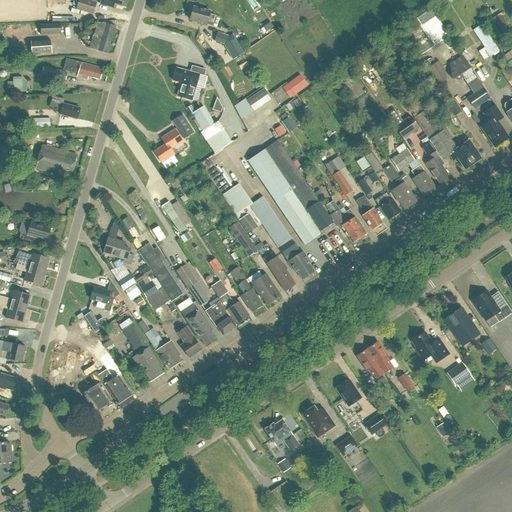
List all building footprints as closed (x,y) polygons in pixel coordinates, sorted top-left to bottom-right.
[(93,14),(96,3),(86,0),(79,0),(77,10),(93,14)] [(101,0),(100,4),(112,7),(115,8),(116,5),(121,6),(122,0),(101,0)] [(213,23),(215,16),(210,14),(211,12),(193,7),(190,20),(201,23),(201,24),(207,26),(208,22),(213,23)] [(449,35),(432,9),(417,19),(417,18),(401,28),(411,43),(412,42),(417,50),(414,51),(399,29),(393,33),(401,44),(412,61),(421,55),(449,35)] [(494,17),(503,30),(509,26),(501,13),(494,17)] [(94,35),(111,40),(115,26),(104,23),(102,24),(102,25),(97,24),(94,35)] [(41,35),(61,34),(60,24),(40,25),(41,35)] [(491,56),(499,50),(482,24),(473,30),(491,56)] [(218,31),(214,41),(226,45),(224,46),(232,60),(243,54),(232,34),(229,35),(218,31)] [(107,54),(111,40),(94,35),(92,43),(93,43),(91,49),(107,54)] [(31,54),(52,53),(51,41),(30,42),(31,54)] [(484,102),(490,98),(479,82),(479,81),(466,62),(462,56),(450,65),(452,79),(458,81),(463,78),(474,95),(478,92),(484,102)] [(81,63),(67,59),(64,71),(75,74),(76,72),(79,73),(78,77),(87,80),(88,77),(100,80),(103,69),(81,63)] [(427,69),(438,86),(445,81),(444,69),(439,61),(427,69)] [(65,81),(68,72),(43,66),(41,75),(65,81)] [(204,76),(205,70),(192,66),(190,72),(177,69),(173,81),(181,83),(178,97),(191,101),(195,87),(203,89),(206,77),(204,76)] [(341,83),(353,75),(346,66),(335,73),(341,83)] [(283,87),(290,97),(307,85),(300,75),(283,87)] [(16,77),(16,90),(27,90),(27,77),(16,77)] [(257,87),(262,84),(259,78),(253,81),(257,87)] [(264,89),(246,101),(250,107),(251,107),(254,112),(271,100),(267,95),(268,95),(264,89)] [(77,119),(80,109),(63,104),(64,100),(52,96),(50,106),(61,109),(60,115),(77,119)] [(511,101),(511,100),(503,105),(507,112),(506,113),(508,115),(507,115),(510,121),(511,120),(511,121),(511,101)] [(454,115),(461,111),(454,101),(448,106),(454,115)] [(494,148),(508,138),(496,120),(502,116),(495,105),(483,113),(489,122),(481,128),(494,148)] [(192,113),(203,131),(200,132),(206,140),(224,129),(219,121),(214,123),(204,106),(192,113)] [(284,121),(292,116),(287,106),(278,111),(284,121)] [(457,149),(444,130),(443,131),(428,108),(414,117),(429,140),(443,160),(449,156),(453,161),(457,158),(465,170),(474,164),(473,163),(480,159),(472,147),(469,141),(457,149)] [(183,139),(194,132),(183,114),(172,121),(183,139)] [(403,139),(419,128),(410,115),(394,126),(403,139)] [(34,127),(50,127),(50,117),(33,118),(34,127)] [(291,117),(282,123),(289,133),(297,128),(291,117)] [(281,126),(275,131),(280,138),(286,133),(281,126)] [(168,143),(154,152),(161,163),(174,155),(177,153),(173,148),(182,142),(175,130),(165,137),(168,143)] [(322,234),(320,232),(333,223),(277,141),(247,161),(305,246),(322,234)] [(399,171),(415,160),(403,143),(396,148),(399,153),(391,159),(399,171)] [(70,179),(77,156),(42,145),(35,169),(70,179)] [(383,169),(376,159),(371,152),(365,157),(376,173),(383,169)] [(451,180),(441,165),(443,164),(435,152),(428,157),(430,161),(426,164),(436,179),(437,179),(442,186),(451,180)] [(331,161),(326,165),(332,176),(338,172),(331,161)] [(424,197),(436,189),(420,165),(412,170),(417,177),(412,180),(424,197)] [(344,194),(345,195),(352,190),(339,171),(338,172),(332,176),(338,185),(344,194)] [(373,183),(379,179),(374,171),(367,175),(373,183)] [(405,210),(416,202),(400,178),(394,182),(398,187),(392,191),(400,203),(405,210)] [(366,196),(371,192),(363,179),(357,183),(366,196)] [(184,203),(189,199),(193,199),(184,185),(178,189),(183,196),(180,198),(184,203)] [(392,199),(389,195),(387,196),(390,200),(387,202),(382,196),(375,201),(388,221),(401,212),(392,199)] [(372,209),(363,196),(356,201),(365,214),(362,216),(372,230),(382,223),(372,209)] [(325,206),(331,215),(339,210),(333,201),(325,206)] [(169,203),(162,208),(180,234),(187,229),(169,203)] [(279,248),(278,249),(295,273),(296,272),(302,280),(314,272),(309,263),(310,262),(303,252),(294,258),(291,253),(298,249),(292,240),(270,207),(257,215),(279,248)] [(346,220),(342,215),(339,210),(331,215),(330,215),(339,228),(341,226),(352,243),(359,239),(347,220),(346,220)] [(347,220),(359,239),(366,234),(355,217),(349,210),(342,215),(346,220),(347,220)] [(248,234),(258,227),(249,214),(239,220),(248,234)] [(130,217),(126,219),(131,232),(135,230),(130,217)] [(21,233),(19,241),(32,245),(34,237),(46,241),(50,228),(31,223),(31,224),(24,222),(22,223),(20,231),(21,233)] [(248,256),(257,251),(238,223),(229,228),(248,256)] [(162,225),(155,229),(162,241),(169,237),(162,225)] [(132,264),(134,256),(128,254),(130,249),(124,248),(125,243),(108,238),(104,254),(125,260),(124,262),(132,264)] [(171,302),(183,294),(149,244),(138,251),(171,302)] [(18,260),(17,264),(45,272),(49,258),(32,253),(31,255),(18,251),(15,259),(18,260)] [(281,264),(276,257),(267,264),(285,291),(295,285),(286,271),(287,270),(287,268),(284,263),(282,263),(281,264)] [(215,259),(209,263),(217,273),(222,270),(215,259)] [(41,286),(45,272),(17,264),(15,269),(26,272),(24,281),(41,286)] [(176,271),(188,289),(195,283),(197,283),(185,265),(176,271)] [(123,291),(151,273),(147,266),(140,270),(142,273),(135,278),(131,272),(117,281),(123,291)] [(251,312),(262,305),(237,268),(230,272),(238,285),(237,285),(243,295),(241,296),(251,312)] [(0,278),(10,281),(12,275),(0,271),(0,278)] [(267,305),(281,297),(266,274),(251,284),(261,299),(263,298),(267,305)] [(146,284),(143,279),(137,283),(147,299),(159,291),(152,280),(146,284)] [(234,305),(226,294),(228,293),(220,281),(211,287),(219,298),(217,299),(226,311),(226,310),(236,324),(249,316),(239,302),(234,305)] [(200,307),(207,301),(195,283),(188,289),(200,307)] [(130,300),(140,294),(134,284),(124,291),(130,300)] [(110,313),(111,308),(113,299),(108,298),(110,292),(94,288),(90,300),(106,304),(104,311),(110,313)] [(146,299),(154,311),(169,301),(162,289),(159,291),(147,299),(146,299)] [(0,301),(26,309),(30,295),(13,290),(10,299),(0,296),(0,301)] [(511,313),(498,292),(491,297),(487,291),(484,293),(472,301),(485,321),(494,316),(498,323),(511,313)] [(120,308),(125,305),(119,294),(114,298),(120,308)] [(217,299),(210,304),(212,307),(219,302),(217,299)] [(22,323),(26,309),(0,301),(0,307),(7,309),(5,318),(22,323)] [(197,311),(192,303),(180,312),(199,339),(200,339),(206,347),(216,340),(211,331),(212,331),(198,310),(197,311)] [(236,326),(223,308),(216,313),(212,307),(205,311),(216,327),(222,335),(236,326)] [(445,320),(451,330),(457,338),(462,346),(479,334),(461,309),(445,320)] [(91,311),(84,316),(95,333),(102,328),(107,325),(103,318),(97,321),(91,311)] [(0,320),(0,334),(10,334),(11,329),(2,329),(2,321),(0,320)] [(150,330),(144,321),(138,324),(148,338),(156,351),(164,363),(165,362),(170,369),(181,361),(177,354),(178,353),(170,341),(165,345),(153,328),(150,330)] [(163,373),(159,366),(160,365),(132,324),(122,331),(134,348),(138,354),(132,358),(142,373),(143,372),(150,382),(163,373)] [(189,358),(202,350),(193,337),(186,327),(177,333),(184,343),(180,345),(189,358)] [(431,344),(428,341),(429,340),(424,332),(417,337),(417,338),(412,341),(416,348),(415,349),(423,361),(431,356),(436,363),(449,354),(439,339),(431,344)] [(488,354),(495,349),(489,339),(482,344),(488,354)] [(22,361),(25,346),(3,341),(1,350),(7,352),(6,359),(15,361),(15,360),(22,361)] [(367,349),(384,373),(392,368),(386,358),(388,357),(377,342),(367,349)] [(118,404),(131,395),(118,376),(121,374),(101,343),(93,349),(106,369),(98,375),(118,404)] [(133,351),(129,353),(132,358),(138,354),(134,348),(132,349),(133,351)] [(375,380),(384,373),(367,349),(357,356),(367,371),(369,370),(375,380)] [(69,352),(67,372),(77,373),(79,353),(69,352)] [(455,385),(471,374),(462,362),(447,373),(455,385)] [(91,389),(105,410),(113,404),(100,384),(102,382),(96,372),(90,376),(96,386),(91,389)] [(407,392),(413,387),(404,374),(398,378),(407,392)] [(0,388),(5,390),(6,388),(13,390),(16,379),(1,375),(0,377),(0,378),(0,377),(0,388)] [(348,406),(361,398),(349,380),(336,389),(348,406)] [(104,410),(105,410),(91,389),(83,394),(96,415),(104,410)] [(335,426),(324,410),(323,408),(318,411),(314,406),(302,414),(314,432),(318,438),(325,433),(335,426)] [(371,434),(388,423),(381,413),(364,424),(371,434)] [(450,416),(444,419),(448,425),(453,421),(450,416)] [(293,435),(283,420),(275,425),(274,423),(265,429),(277,446),(284,441),(292,453),(301,447),(293,435)] [(443,437),(446,435),(449,433),(443,423),(437,426),(443,437)] [(343,456),(358,446),(351,436),(336,446),(343,456)] [(0,453),(11,453),(11,444),(9,444),(9,442),(0,442),(0,453)] [(11,453),(0,453),(0,463),(10,463),(10,462),(12,461),(11,453)] [(284,472),(289,469),(284,459),(278,463),(284,472)] [(284,511),(286,511),(297,505),(289,494),(292,491),(286,482),(271,492),(284,511)]
